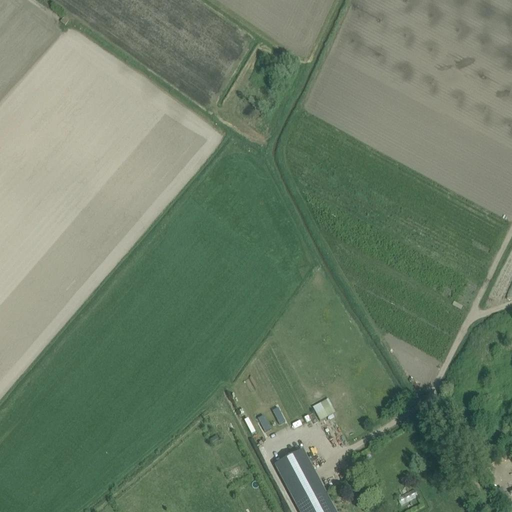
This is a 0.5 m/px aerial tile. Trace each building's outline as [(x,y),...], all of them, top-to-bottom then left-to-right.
[(0,48),(35,6),(27,0),(24,0),(0,29),(0,48)] [(48,0),(209,106),(216,95),(72,0),(48,0)] [(82,0),(220,91),(227,80),(104,0),(82,0)] [(203,0),(156,0),(242,55),(256,33),(203,0)] [(323,424),(339,416),(332,402),(316,410),(323,424)] [(275,466),(298,511),(334,511),(303,451),(275,466)] [(403,509),(421,505),(418,493),(401,498),(403,509)]
